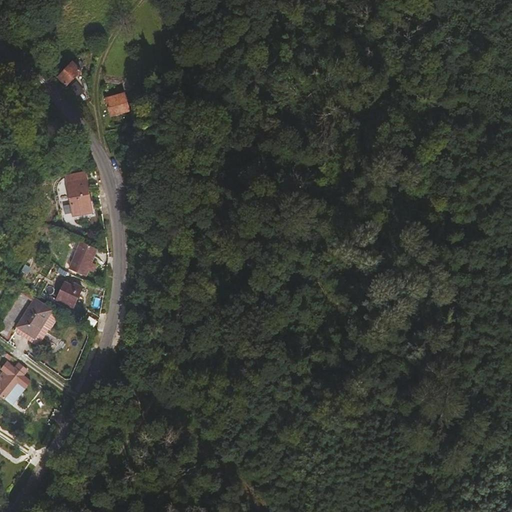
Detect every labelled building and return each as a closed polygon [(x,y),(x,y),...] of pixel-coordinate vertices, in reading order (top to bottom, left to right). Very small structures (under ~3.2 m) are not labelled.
[(65,84),(80,70),(72,62),(58,77),(65,84)] [(129,111),(123,93),(104,98),(110,116),(129,111)] [(93,211),(88,176),(70,179),(74,214),(93,211)] [(90,264),(97,248),(81,240),(69,269),(86,275),(88,270),(90,264)] [(73,306),(81,287),(72,283),(70,285),(64,282),(56,299),(73,306)] [(33,339),(52,311),(34,300),(16,328),(33,339)] [(95,331),(97,321),(84,312),(78,320),(95,331)] [(0,395),(4,398),(22,374),(14,368),(2,384),(0,382),(0,395)]
